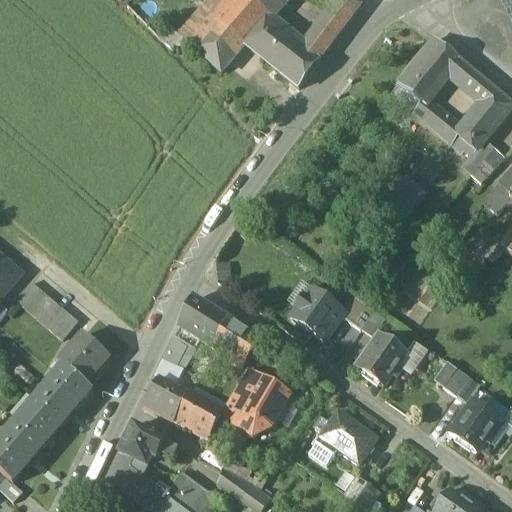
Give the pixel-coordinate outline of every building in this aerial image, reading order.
[(251,0),(211,0),(178,37),(222,77),(245,48),(268,22),(272,18),(251,0)] [(251,0),(272,18),(288,0),(251,0)] [(342,0),(329,18),(305,51),(306,52),(307,51),(320,63),(362,8),(349,0),(342,0)] [(342,0),(307,0),(329,18),(342,0)] [(511,0),(499,0),(511,25),(511,0)] [(305,51),(268,22),(245,48),(299,91),(320,63),(307,51),(306,52),(305,51)] [(458,63),(434,42),(396,86),(422,106),(425,103),(448,75),(458,63)] [(511,113),(511,108),(458,63),(448,75),(484,106),(484,107),(505,122),(511,113)] [(422,106),(396,86),(389,97),(414,117),(419,109),(422,106)] [(425,103),(422,106),(419,109),(458,140),(463,133),(425,103)] [(505,122),(484,107),(463,133),(458,140),(477,155),(505,122)] [(419,109),(414,117),(463,159),(464,156),(471,162),(477,155),(458,140),(419,109)] [(462,171),(471,180),(496,154),(487,145),(477,155),(471,162),(462,171)] [(471,180),(467,185),(476,193),(506,163),(496,154),(471,180)] [(511,177),(500,192),(511,201),(511,177)] [(498,190),(483,206),(499,220),(511,204),(511,201),(500,192),(498,190)] [(511,234),(500,248),(498,249),(503,254),(511,262),(511,234)] [(485,235),(474,247),(474,246),(472,248),(493,266),(503,254),(498,249),(500,248),(485,235)] [(486,267),(468,253),(452,270),(472,285),(486,267)] [(23,279),(0,259),(0,298),(3,301),(23,279)] [(79,327),(32,287),(17,305),(63,344),(79,327)] [(305,303),(303,301),(296,311),(298,313),(291,323),(324,346),(342,320),(345,316),(338,310),(313,293),(305,303)] [(362,334),(374,316),(347,297),(338,310),(345,316),(342,320),(362,334)] [(209,312),(193,302),(179,331),(214,353),(228,324),(220,319),(222,314),(211,308),(209,312)] [(374,316),(362,334),(373,342),(385,324),(374,316)] [(260,344),(229,324),(228,324),(214,353),(243,372),(260,344)] [(63,371),(0,444),(0,476),(5,481),(13,488),(93,395),(87,390),(111,362),(84,339),(59,367),(63,371)] [(408,357),(384,341),(376,352),(371,348),(355,372),(384,392),(392,379),(396,382),(402,374),(398,371),(408,357)] [(187,351),(174,342),(163,363),(178,371),(187,351)] [(350,375),(360,357),(350,351),(339,369),(350,375)] [(444,391),(456,373),(445,366),(433,384),(444,391)] [(291,398),(249,372),(236,394),(237,395),(238,395),(250,402),(235,429),(254,440),(272,430),(291,398)] [(456,373),(444,391),(456,399),(469,381),(456,373)] [(469,381),(456,399),(467,407),(480,389),(469,381)] [(188,400),(160,384),(144,412),(174,428),(188,401),(188,400)] [(222,420),(188,401),(174,428),(208,446),(222,420)] [(470,418),(465,414),(449,437),(477,457),(486,445),(490,448),(506,426),(478,407),(470,418)] [(378,443),(339,416),(320,442),(338,454),(360,470),(378,443)] [(167,446),(133,430),(120,457),(142,468),(148,471),(153,462),(158,464),(160,460),(167,446)] [(326,471),(338,454),(320,442),(309,458),(326,471)] [(179,453),(167,446),(160,460),(172,466),(179,453)] [(142,468),(120,457),(107,482),(123,494),(142,468)] [(158,511),(174,491),(148,471),(142,468),(123,494),(146,511),(158,511)] [(259,497),(224,477),(218,486),(252,511),(265,511),(271,505),(259,497)] [(230,511),(184,478),(174,491),(158,511),(230,511)] [(13,488),(5,481),(0,486),(0,493),(14,507),(23,497),(13,488)] [(358,482),(346,500),(357,508),(369,490),(358,482)] [(461,503),(450,495),(437,511),(484,511),(464,498),(461,503)]
